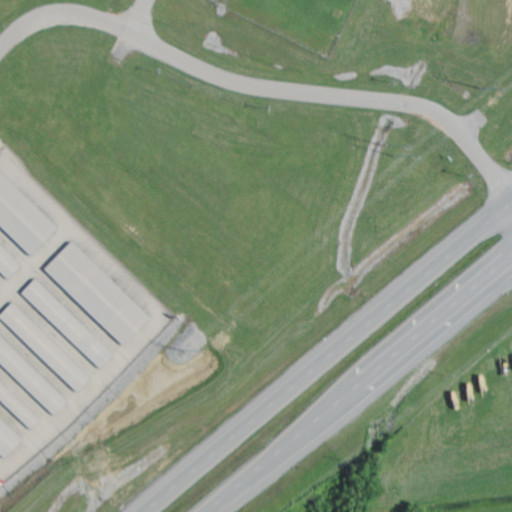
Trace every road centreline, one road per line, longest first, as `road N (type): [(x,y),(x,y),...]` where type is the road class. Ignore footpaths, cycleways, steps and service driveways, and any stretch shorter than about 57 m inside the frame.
road 1 (residential): [(0,49),(53,14),(84,14),(240,86),(432,112),(462,134),(511,197)]
road 2 (trunk): [(511,203),(144,511)]
road 3 (trunk): [(216,511),(511,263)]
